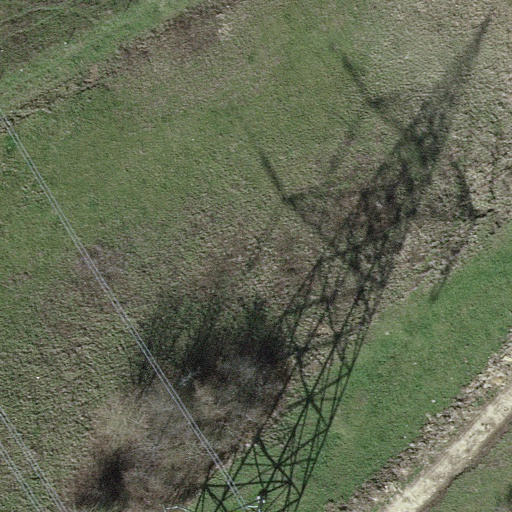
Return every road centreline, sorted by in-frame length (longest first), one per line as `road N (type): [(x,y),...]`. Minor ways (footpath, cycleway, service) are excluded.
road 1 (track): [(0,92),(163,0)]
road 2 (track): [(387,511),(511,392)]
